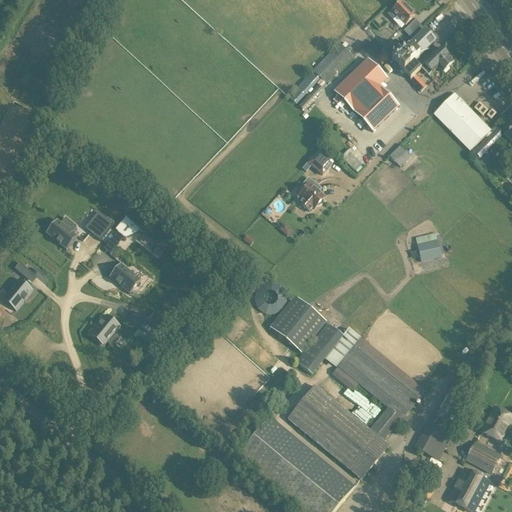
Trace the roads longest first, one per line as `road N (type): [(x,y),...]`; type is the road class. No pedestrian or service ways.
road 1 (unclassified): [(403,511),(405,446),(438,382),(511,319)]
road 2 (unclassified): [(156,511),(0,383)]
